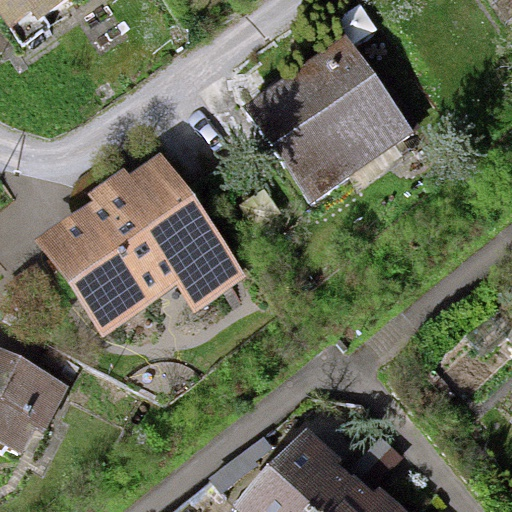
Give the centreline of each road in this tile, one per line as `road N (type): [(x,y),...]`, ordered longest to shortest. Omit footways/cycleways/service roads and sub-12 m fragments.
road 1 (residential): [(449,511),(361,399),(316,396),(152,511)]
road 2 (residential): [(325,0),(82,173),(52,181),(0,164)]
